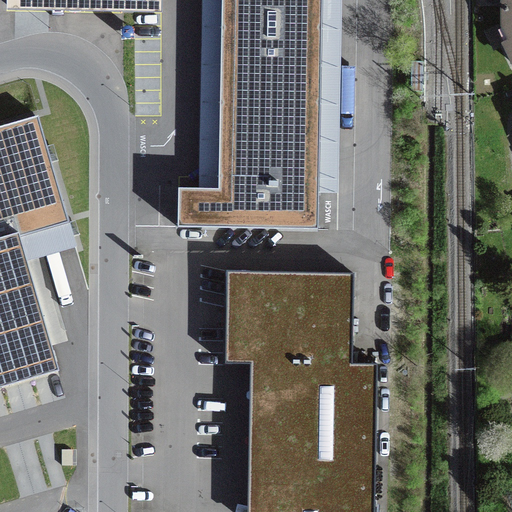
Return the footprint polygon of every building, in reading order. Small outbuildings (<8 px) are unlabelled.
[(161,0),(7,0),(7,11),(162,13),(161,0)] [(220,0),(217,189),(177,188),(176,227),(319,229),(323,0),(220,0)] [(511,59),(511,0),(499,0),(505,32),(498,36),(511,61),(511,59)] [(37,117),(0,127),(0,385),(57,369),(18,237),(69,222),(37,117)] [(354,274),(229,273),(228,361),(251,361),(249,511),(375,511),(377,365),(353,364),(354,274)]
